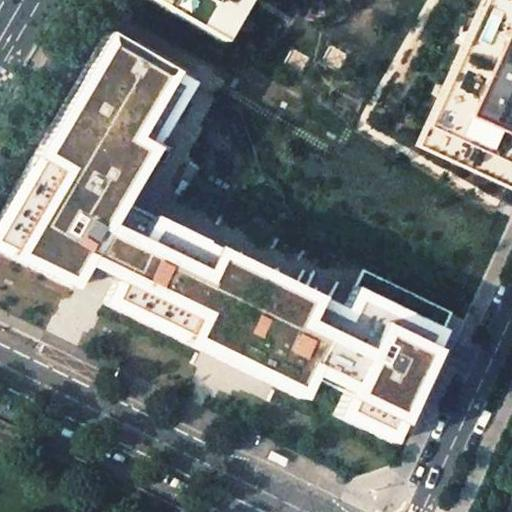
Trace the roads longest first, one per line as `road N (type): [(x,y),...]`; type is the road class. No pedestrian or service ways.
road 1 (residential): [(310,511),(0,363)]
road 2 (residential): [(511,324),(425,511)]
